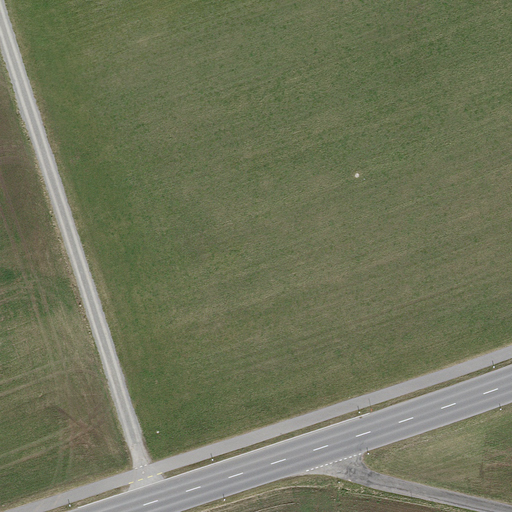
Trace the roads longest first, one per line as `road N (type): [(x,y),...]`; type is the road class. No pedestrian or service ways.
road 1 (track): [(154,504),(0,22)]
road 2 (tertiary): [(130,511),(511,381)]
